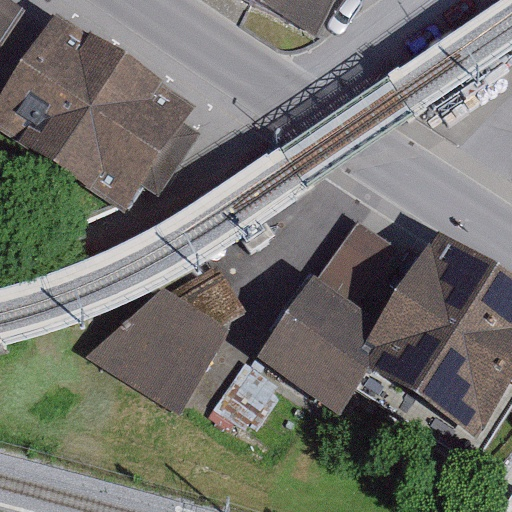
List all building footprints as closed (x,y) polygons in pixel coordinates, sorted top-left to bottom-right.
[(215,0),(316,48),(339,0),(215,0)] [(0,183),(77,236),(107,225),(126,237),(149,203),(160,210),(205,143),(194,135),(201,124),(58,30),(43,52),(23,39),(30,29),(0,9),(0,183)] [(413,271),(359,232),(262,376),(339,432),(363,403),(370,395),(370,379),(363,374),(385,340),(373,332),(413,271)] [(511,302),(437,255),(385,340),(363,374),(370,379),(370,395),(363,403),(419,439),(417,443),(477,476),(511,413),(511,302)] [(169,312),(217,285),(208,267),(158,295),(169,312)] [(169,312),(164,309),(88,367),(181,426),(230,351),(214,341),(248,325),(222,282),(217,285),(169,312)]
